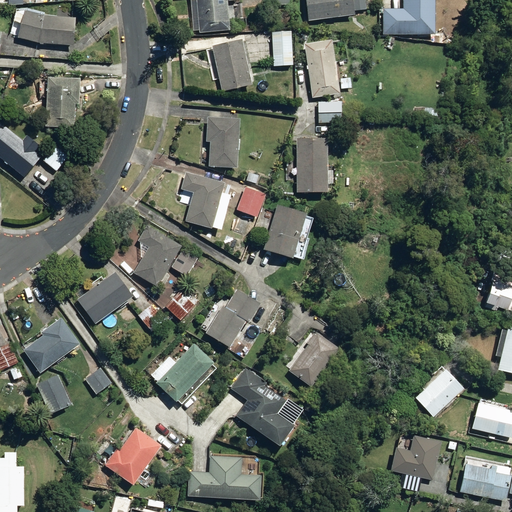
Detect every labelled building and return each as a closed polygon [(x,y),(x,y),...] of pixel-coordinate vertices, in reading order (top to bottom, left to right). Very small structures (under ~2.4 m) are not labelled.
[(198,32),(198,35),(229,33),(226,0),(189,0),(191,32),(198,32)] [(353,16),(354,23),(365,21),(362,0),(305,0),(309,22),(353,16)] [(381,36),(435,36),(435,0),(401,0),(402,11),(381,11),(381,36)] [(39,16),(49,16),(50,8),(40,7),(39,16)] [(35,44),(72,47),(74,20),(42,18),(22,13),(16,40),(35,44)] [(270,35),(272,69),(291,68),(290,34),(270,35)] [(210,49),(219,94),(250,87),(241,42),(210,49)] [(303,46),(310,100),(339,96),(332,42),(303,46)] [(44,129),(72,131),(74,106),(78,106),(80,81),(47,79),(46,103),(42,103),(42,108),(45,108),(44,129)] [(340,102),(316,101),(316,123),(339,124),(340,102)] [(206,169),(235,171),(239,122),(206,120),(204,144),(208,145),(206,169)] [(0,161),(22,180),(36,162),(31,159),(40,148),(26,137),(21,143),(0,125),(0,161)] [(294,141),(294,195),(327,195),(326,142),(294,141)] [(41,163),(55,174),(66,159),(53,149),(41,163)] [(245,182),(255,185),(258,178),(248,174),(245,182)] [(183,223),(211,231),(223,186),(183,175),(179,192),(191,195),(183,223)] [(234,212),(255,220),(263,197),(243,189),(234,212)] [(263,253),(293,262),(306,217),(276,208),(263,253)] [(132,276),(156,290),(180,249),(145,228),(135,243),(147,250),(132,276)] [(170,269),(184,278),(195,260),(181,252),(170,269)] [(495,308),(503,310),(511,283),(511,277),(488,269),(476,305),(493,311),(495,308)] [(93,327),(131,299),(113,274),(75,301),(93,327)] [(204,336),(229,350),(245,323),(249,326),(260,307),(235,292),(226,307),(222,305),(204,336)] [(163,309),(179,323),(193,308),(177,293),(163,309)] [(164,323),(150,307),(137,318),(150,334),(164,323)] [(22,353),(39,376),(80,347),(61,320),(41,335),(43,338),(22,353)] [(495,370),(511,373),(511,331),(504,330),(504,331),(499,330),(493,357),(498,357),(495,370)] [(316,336),(288,374),(310,390),(338,353),(316,336)] [(0,348),(0,371),(16,364),(8,345),(0,348)] [(155,385),(176,405),(214,366),(192,346),(174,365),(167,359),(149,377),(156,384),(155,385)] [(8,372),(12,382),(20,379),(16,369),(8,372)] [(299,412),(244,369),(229,389),(245,401),(233,416),(273,446),(299,412)] [(83,382),(95,397),(110,385),(98,370),(83,382)] [(412,398),(431,417),(459,389),(440,370),(412,398)] [(36,388),(50,417),(71,407),(57,377),(36,388)] [(469,429),(510,439),(511,428),(511,412),(504,411),(505,405),(476,399),(469,429)] [(102,468),(132,489),(160,449),(134,430),(116,455),(113,452),(102,468)] [(387,471),(430,481),(438,443),(409,436),(405,452),(392,449),(387,471)] [(447,448),(454,450),(455,442),(448,441),(447,448)] [(0,511),(15,511),(15,507),(21,507),(21,467),(13,467),(13,453),(2,453),(2,459),(0,458),(0,511)] [(239,458),(207,457),(207,473),(186,472),(185,497),(256,500),(257,476),(238,476),(239,458)] [(457,492),(503,501),(509,476),(506,476),(507,470),(489,466),(488,470),(463,465),(457,492)] [(114,498),(111,510),(120,511),(125,511),(128,502),(114,498)]
